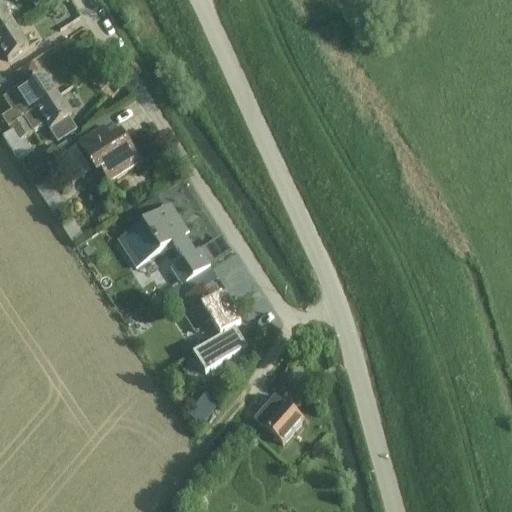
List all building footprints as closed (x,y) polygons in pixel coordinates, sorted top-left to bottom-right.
[(0,41),(16,31),(2,8),(0,9),(0,41)] [(16,31),(0,41),(0,56),(5,64),(29,50),(17,32),(16,31)] [(12,113),(1,120),(8,129),(21,121),(24,119),(24,120),(35,113),(36,112),(39,110),(58,98),(45,77),(26,90),(23,85),(6,96),(7,98),(3,100),(10,110),(12,113)] [(11,133),(2,139),(9,150),(18,164),(22,161),(32,154),(24,140),(33,134),(44,127),(45,126),(49,132),(57,145),(77,133),(69,120),(71,119),(71,118),(58,98),(39,110),(36,112),(35,113),(24,120),(24,119),(21,121),(8,129),(11,133)] [(104,135),(79,152),(92,172),(97,179),(101,177),(107,187),(137,167),(125,146),(116,152),(109,142),(104,135)] [(52,147),(43,160),(48,170),(60,153),(52,147)] [(129,199),(116,207),(123,217),(135,209),(129,199)] [(195,255),(167,211),(117,243),(135,272),(172,249),(181,263),(170,271),(181,289),(209,271),(198,253),(195,255)] [(189,286),(171,298),(171,299),(172,300),(176,306),(194,335),(210,325),(220,341),(194,358),(204,375),(245,349),(233,332),(241,327),(222,297),(211,304),(202,290),(195,295),(190,287),(189,286)] [(275,385),(271,390),(278,396),(286,387),(278,381),(275,385)] [(283,447),(304,423),(274,399),(254,422),(283,447)]
